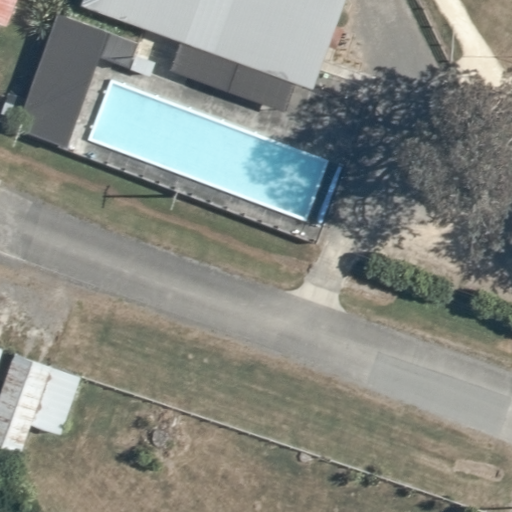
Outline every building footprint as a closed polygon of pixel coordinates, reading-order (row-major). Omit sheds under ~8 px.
[(0,0),(0,23),(8,26),(17,0),(0,0)] [(86,0),(85,5),(314,90),(345,0),(86,0)] [(19,129),(67,148),(101,56),(130,67),(140,41),(63,13),(19,129)] [(157,61),(136,54),(131,69),(151,76),(157,61)] [(83,377),(16,352),(0,394),(0,446),(19,454),(30,423),(61,435),(83,377)]
